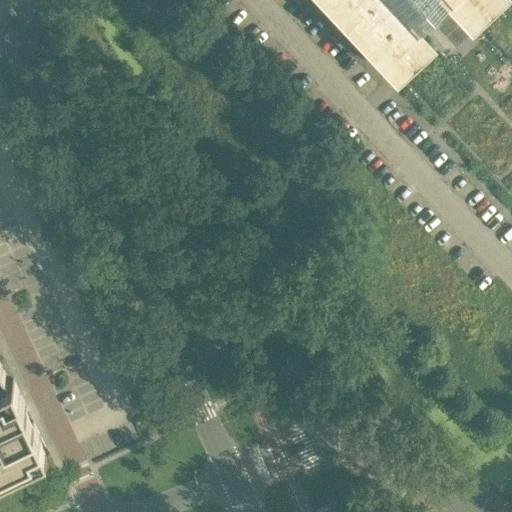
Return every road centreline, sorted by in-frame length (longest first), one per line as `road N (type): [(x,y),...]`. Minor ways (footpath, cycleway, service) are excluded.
road 1 (tertiary): [(68,124),(232,473)]
road 2 (unclassified): [(474,511),(386,451),(353,441),(316,443),(232,473)]
road 3 (unclassified): [(93,511),(0,304)]
road 4 (tertiary): [(68,124),(13,0)]
